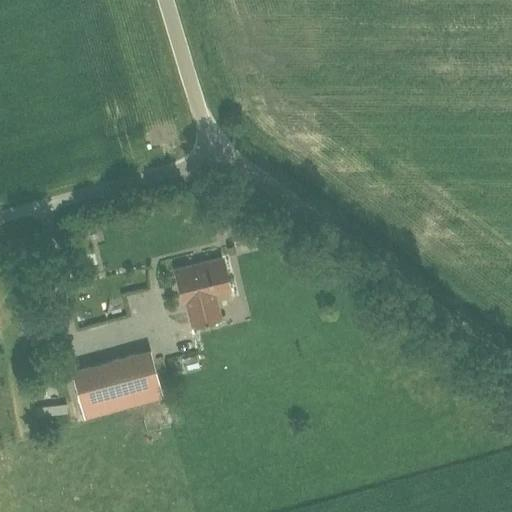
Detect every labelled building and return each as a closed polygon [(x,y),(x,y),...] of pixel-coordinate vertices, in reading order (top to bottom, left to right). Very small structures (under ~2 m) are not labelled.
[(239,248),(262,240),(259,231),(236,239),(239,248)] [(34,238),(8,242),(11,259),(36,256),(34,238)] [(213,286),(215,295),(230,291),(221,257),(175,269),(179,284),(181,284),(202,279),(205,288),(213,286)] [(215,295),(213,286),(205,288),(202,279),(181,284),(192,324),(220,317),(215,295)] [(30,290),(38,288),(35,280),(28,281),(30,290)] [(33,315),(31,333),(52,335),(54,318),(33,315)] [(149,350),(72,371),(84,417),(162,396),(149,350)] [(68,404),(39,405),(39,418),(68,417),(68,404)]
